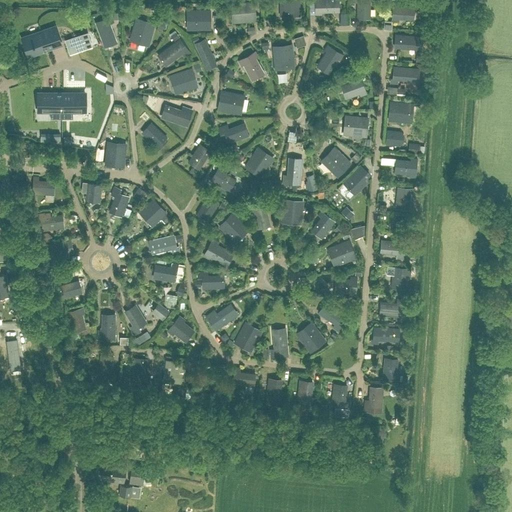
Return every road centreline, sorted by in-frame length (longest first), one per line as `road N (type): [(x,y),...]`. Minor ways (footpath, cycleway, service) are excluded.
road 1 (unclassified): [(77,511),(72,444),(0,142)]
road 2 (track): [(0,72),(61,61),(81,63),(109,82)]
